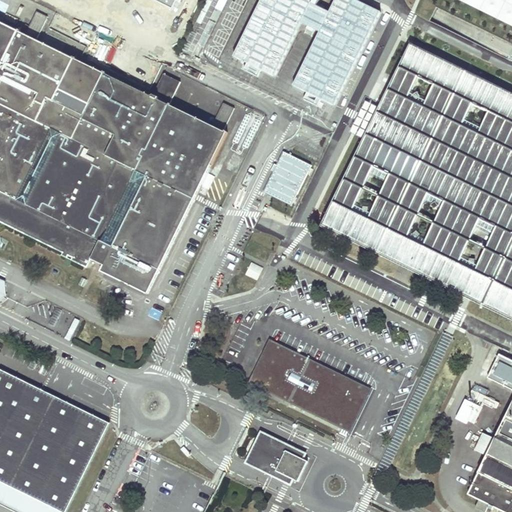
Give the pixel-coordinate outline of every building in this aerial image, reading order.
[(313,0),(262,0),(232,57),(245,62),(241,70),(256,79),(260,72),(274,78),(304,25),(315,36),(293,87),(308,93),(303,101),(321,109),(325,101),(335,108),(383,8),(363,0),(334,0),(328,12),(312,4),(313,0)] [(247,0),(241,12),(252,17),(260,0),(247,0)] [(456,0),(511,27),(511,6),(505,3),(506,0),(456,0)] [(36,13),(26,34),(37,39),(47,18),(36,13)] [(0,222),(64,254),(63,256),(68,259),(69,256),(73,258),(72,261),(88,268),(91,260),(104,266),(102,272),(148,295),(201,187),(208,191),(214,178),(207,174),(227,134),(169,106),(180,83),(163,74),(152,98),(0,23),(0,222)] [(511,96),(412,47),(322,227),(511,320),(511,96)] [(234,109),(223,104),(213,125),(224,130),(234,109)] [(259,117),(253,113),(247,125),(254,128),(259,117)] [(246,138),(242,136),(238,143),(243,145),(246,138)] [(313,165),(284,151),(264,191),(292,205),(313,165)] [(258,280),(264,267),(252,262),(246,275),(258,280)] [(255,383),(344,428),(367,382),(279,337),(255,383)] [(511,402),(496,435),(511,442),(511,361),(499,355),(487,380),(511,391),(511,402)] [(0,484),(53,511),(68,511),(110,427),(4,374),(0,382),(0,484)] [(475,385),(473,393),(486,396),(488,388),(475,385)] [(474,426),(483,407),(466,399),(457,418),(474,426)] [(511,511),(511,442),(496,435),(468,495),(503,511),(511,511)] [(269,464),(270,464),(271,473),(273,474),(277,476),(280,473),(293,480),(298,483),(309,463),(303,461),(289,454),(290,450),(289,449),(283,446),(277,451),(276,449),(273,447),(270,446),(267,446),(264,446),(262,447),(261,448),(259,451),(258,452),(258,453),(258,456),(259,458),(259,459),(261,461),(263,463),(265,463),(266,464),(267,464),(269,464)] [(290,450),(289,454),(303,461),(305,457),(290,450)] [(280,473),(277,476),(291,483),(293,480),(280,473)] [(53,511),(0,484),(0,507),(9,511),(53,511)]
